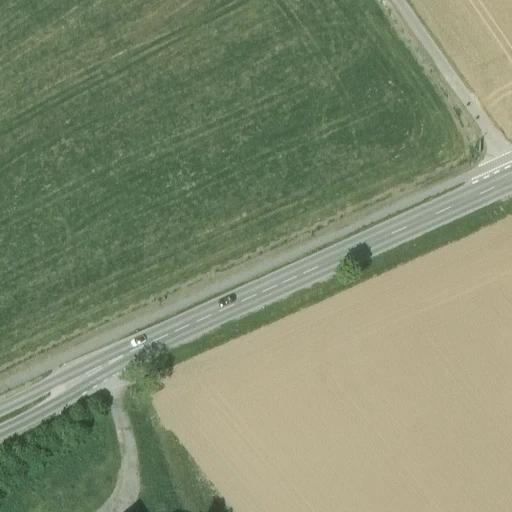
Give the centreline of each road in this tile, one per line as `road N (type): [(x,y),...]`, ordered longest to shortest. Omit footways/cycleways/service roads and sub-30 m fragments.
road 1 (tertiary): [(0,420),(197,319),(511,179)]
road 2 (track): [(400,0),(511,160)]
